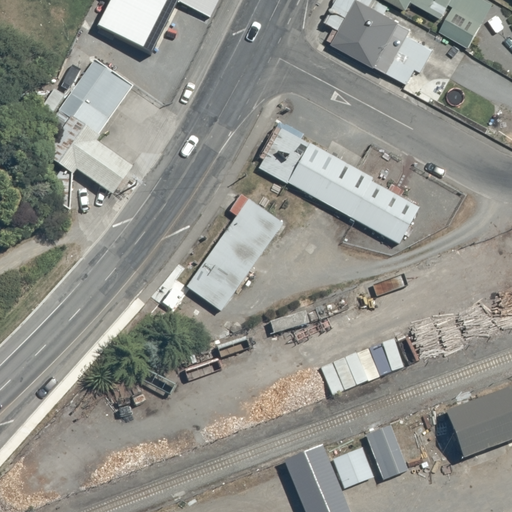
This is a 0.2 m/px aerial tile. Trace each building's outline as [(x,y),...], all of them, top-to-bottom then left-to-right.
[(210,19),(219,0),(113,0),(100,28),(156,55),(180,4),(210,19)] [(341,27),(333,40),(411,85),(420,69),(425,72),(436,52),(410,37),(414,31),(401,24),(403,20),(367,0),(345,0),(333,22),(341,27)] [(396,0),(411,8),(415,1),(444,17),(453,0),(396,0)] [(494,4),(486,0),(459,0),(444,31),(473,45),(494,4)] [(74,212),(75,174),(78,170),(115,196),(134,167),(98,142),(136,87),(96,58),(51,122),(61,130),(45,153),(64,166),(55,177),(54,199),(74,212)] [(287,123),(262,168),(403,246),(424,209),(376,182),(393,151),(373,141),(358,168),(305,139),(308,135),(287,123)] [(225,312),(285,224),(233,189),(222,206),(237,217),(189,287),(225,312)] [(458,461),(511,441),(511,390),(442,417),(458,461)] [(439,457),(424,414),(398,423),(413,466),(439,457)] [(415,484),(393,423),(373,430),(380,450),(375,452),(389,493),(415,484)] [(378,481),(362,440),(272,474),(286,511),(296,511),(326,501),(374,483),(378,481)] [(385,511),(374,483),(326,501),(330,511),(385,511)]
